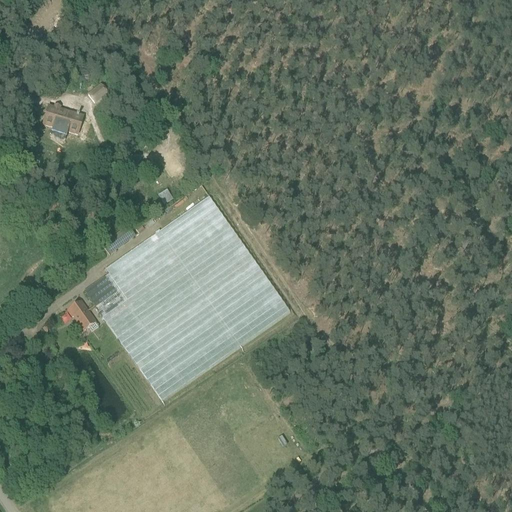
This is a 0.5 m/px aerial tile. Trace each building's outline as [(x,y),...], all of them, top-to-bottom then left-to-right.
[(87,96),(95,106),(109,95),(100,85),(87,96)] [(43,124),(43,127),(77,137),(82,119),(60,112),(61,110),(61,108),(54,106),(54,108),(49,106),(43,124)] [(171,152),(160,159),(172,176),(184,169),(173,151),(183,145),(171,125),(159,133),(171,152)] [(166,192),(157,198),(164,207),(173,201),(166,192)] [(108,275),(84,293),(162,404),(290,314),(207,197),(104,270),(108,275)] [(109,256),(122,247),(135,237),(127,227),(109,240),(101,246),(109,256)] [(80,303),(65,314),(81,335),(96,325),(80,303)] [(112,375),(115,379),(128,371),(125,367),(112,375)]
